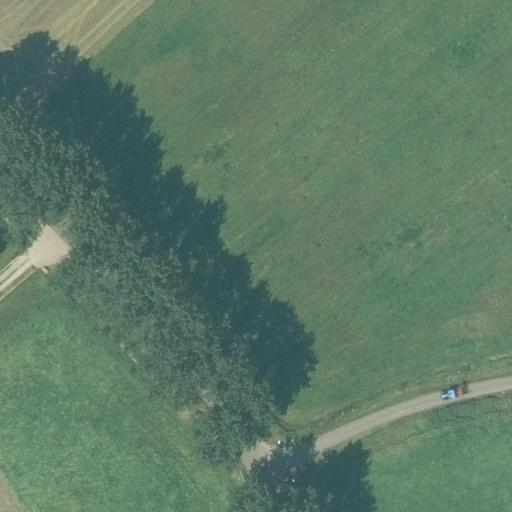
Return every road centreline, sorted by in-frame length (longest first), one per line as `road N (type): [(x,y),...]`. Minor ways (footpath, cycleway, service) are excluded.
road 1 (unclassified): [(257,470),(192,373),(0,163)]
road 2 (unclassified): [(257,470),(405,409),(511,384)]
